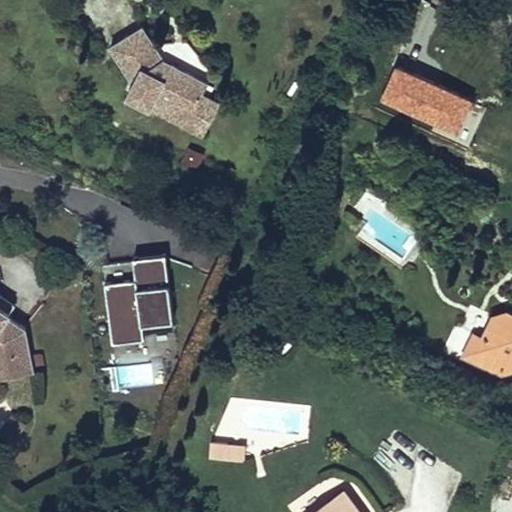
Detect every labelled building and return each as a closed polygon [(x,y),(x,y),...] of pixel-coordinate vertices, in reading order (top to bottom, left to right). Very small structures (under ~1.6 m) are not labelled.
[(172,60),(148,26),(116,48),(141,85),(135,100),(158,110),(163,99),(197,116),(208,93),(213,82),(172,60)] [(475,100),(395,67),(380,100),(459,135),(475,100)] [(163,99),(158,110),(210,135),(227,102),(208,93),(197,116),(163,99)] [(183,164),(199,169),(205,153),(189,147),(183,164)] [(137,276),(105,280),(112,340),(144,337),(142,320),(173,316),(166,252),(134,256),(137,276)] [(0,294),(0,309),(10,317),(17,306),(0,294)] [(0,383),(38,377),(30,331),(10,317),(0,309),(0,383)] [(511,311),(493,318),(482,339),(477,337),(467,359),(504,377),(498,362),(511,357),(511,311)] [(504,377),(511,374),(511,357),(498,362),(504,377)] [(118,386),(153,382),(151,363),(116,367),(118,386)] [(232,447),(212,447),(212,462),(231,463),(232,447)] [(253,448),(232,447),(231,463),(253,464),(253,448)] [(316,511),(355,511),(343,494),(316,511)]
